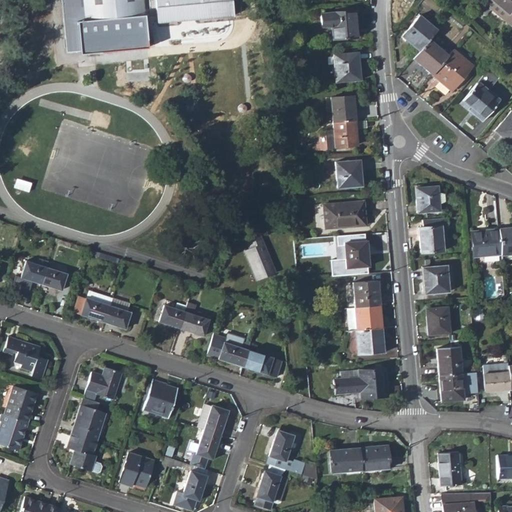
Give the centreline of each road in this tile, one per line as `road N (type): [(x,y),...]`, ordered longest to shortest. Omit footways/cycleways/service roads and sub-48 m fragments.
road 1 (unknown): [(44,0),(56,58),(74,64),(249,26),(260,0)]
road 2 (residential): [(399,143),(393,174),(413,422)]
road 3 (residential): [(147,511),(52,481),(41,464),(79,335)]
road 4 (residential): [(260,392),(79,335)]
road 5 (residential): [(413,422),(358,419),(260,392)]
road 6 (residential): [(379,0),(389,115),(399,143)]
road 7 (residential): [(260,392),(221,511)]
road 8 (residential): [(511,191),(399,143)]
